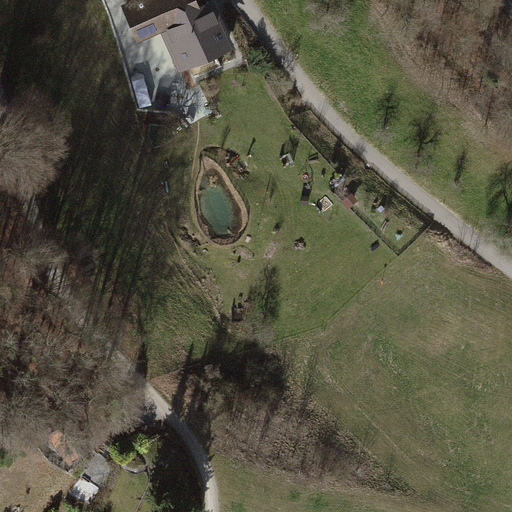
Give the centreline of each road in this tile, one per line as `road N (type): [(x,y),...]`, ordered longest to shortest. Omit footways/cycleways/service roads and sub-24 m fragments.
road 1 (residential): [(214,511),(210,473),(86,305),(4,133),(0,105)]
road 2 (residential): [(243,0),(311,96),(373,158),(511,268)]
